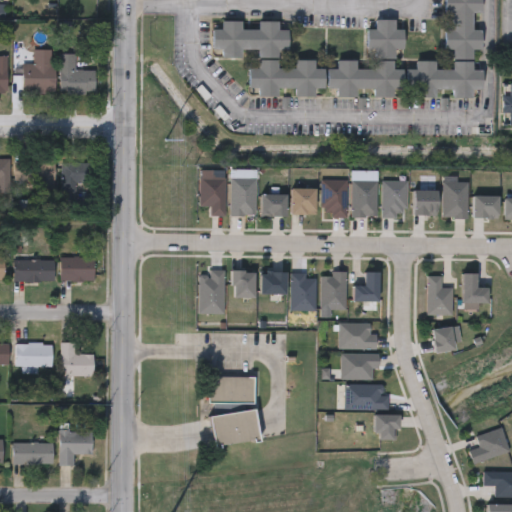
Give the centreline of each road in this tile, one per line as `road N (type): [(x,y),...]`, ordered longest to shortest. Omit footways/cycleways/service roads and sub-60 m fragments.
road 1 (tertiary): [(121,511),(125,0)]
road 2 (residential): [(123,241),(511,249)]
road 3 (residential): [(400,247),(402,355),(451,511)]
road 4 (tertiary): [(0,125),(124,126)]
road 5 (residential): [(0,317),(123,318)]
road 6 (residential): [(0,502),(122,502)]
